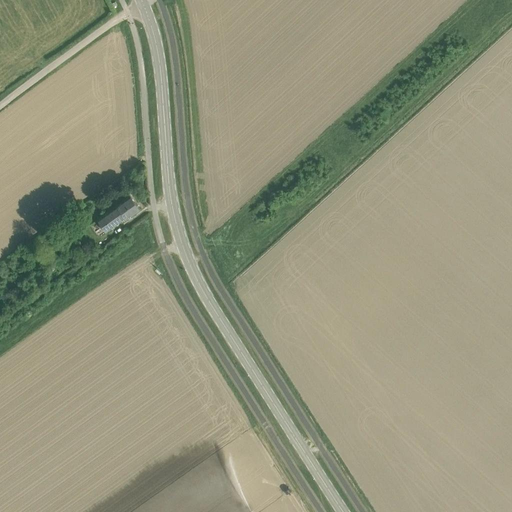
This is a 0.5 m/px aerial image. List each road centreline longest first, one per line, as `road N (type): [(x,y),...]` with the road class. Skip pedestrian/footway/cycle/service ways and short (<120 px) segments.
road 1 (secondary): [(343,511),(211,307),(181,245),(159,62),(143,5)]
road 2 (unclassified): [(0,107),(143,5)]
